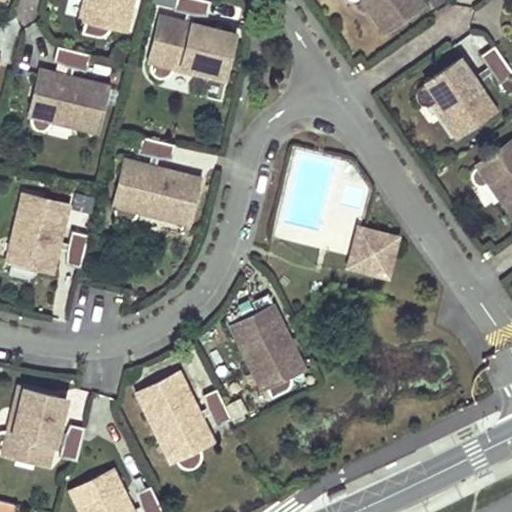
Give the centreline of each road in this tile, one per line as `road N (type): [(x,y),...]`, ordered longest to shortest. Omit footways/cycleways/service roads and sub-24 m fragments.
road 1 (residential): [(0,332),(88,346),(166,322),(216,271),(250,152),(269,118)]
road 2 (residential): [(511,347),(330,84)]
road 3 (residential): [(511,435),(354,511)]
